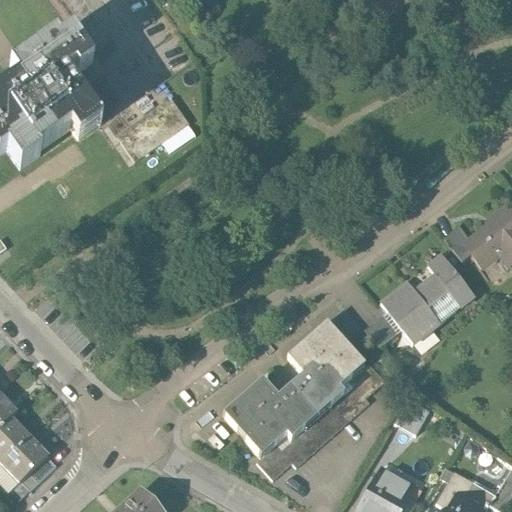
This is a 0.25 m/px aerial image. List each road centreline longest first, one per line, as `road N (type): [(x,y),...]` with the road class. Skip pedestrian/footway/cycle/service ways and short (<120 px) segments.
road 1 (residential): [(511,144),(361,259),(293,292),(128,435)]
road 2 (residential): [(128,435),(0,307)]
road 3 (residential): [(128,435),(248,511)]
